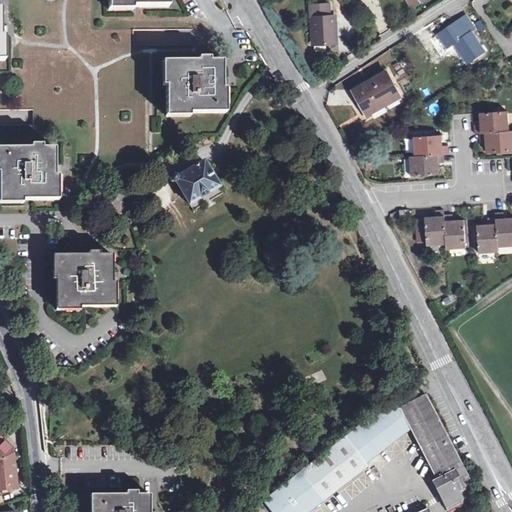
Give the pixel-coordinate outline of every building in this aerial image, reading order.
[(109,0),(110,11),(133,10),(133,7),(169,7),(169,0),(109,0)] [(407,0),(413,8),(420,4),(417,0),(407,0)] [(315,44),(336,43),(336,32),(334,31),(334,25),(336,24),(335,15),(332,16),(331,4),(310,5),(310,17),(315,17),(316,33),(314,33),(315,44)] [(471,31),(476,28),(467,15),(439,33),(448,47),(455,43),(468,62),(485,50),(471,31)] [(483,32),(487,29),(482,20),(477,23),(483,32)] [(167,118),(191,117),(191,113),(226,113),(227,89),(223,89),(223,61),(211,61),(211,58),(199,58),(199,62),(163,61),(163,87),(166,86),(167,118)] [(367,114),(400,96),(386,72),(353,90),(367,114)] [(480,141),(487,141),(488,151),(511,149),(511,130),(510,130),(508,111),(480,113),(481,124),(475,124),(476,133),(480,133),(480,141)] [(439,162),(446,161),(445,154),(449,154),(449,145),(443,146),(442,134),(413,137),(415,155),(410,155),(411,175),(440,174),(439,162)] [(0,204),(24,204),(24,200),(59,200),(59,176),(55,175),(56,148),(43,148),(42,145),(31,145),(31,148),(0,147),(0,204)] [(179,178),(178,182),(189,204),(220,186),(205,160),(178,176),(179,178)] [(174,184),(178,182),(179,178),(178,176),(177,175),(173,174),(170,176),(169,179),(171,182),(174,184)] [(466,234),(465,219),(453,220),(453,214),(446,214),(445,210),(437,210),(437,216),(426,216),(426,218),(417,219),(418,242),(427,241),(428,245),(447,244),(447,249),(450,249),(466,247),(467,247),(466,234)] [(477,226),(478,238),(478,253),(499,251),(499,247),(511,245),(511,217),(505,218),(505,211),(496,212),(496,217),(489,217),(490,223),(477,224),(477,226)] [(466,254),(466,247),(450,249),(450,256),(466,254)] [(57,311),(81,310),(81,307),(117,307),(116,283),(113,283),(113,255),(100,255),(100,251),(89,251),(89,255),(54,255),(54,279),(56,280),(57,311)] [(393,414),(400,408),(420,398),(413,385),(387,405),(393,414)] [(455,472),(461,484),(469,480),(425,395),(420,398),(400,408),(411,430),(437,481),(455,472)] [(387,405),(346,437),(367,464),(411,430),(400,408),(393,414),(387,405)] [(0,489),(17,487),(14,458),(11,451),(13,448),(6,441),(0,434),(0,489)] [(367,464),(346,437),(275,493),(289,511),(311,511),(370,467),(367,464)] [(455,472),(437,481),(434,483),(447,509),(462,502),(458,494),(464,491),(461,484),(455,472)] [(151,511),(151,494),(138,494),(138,490),(126,491),(126,494),(90,495),(90,511),(151,511)] [(289,511),(275,493),(264,501),(272,511),(289,511)]
